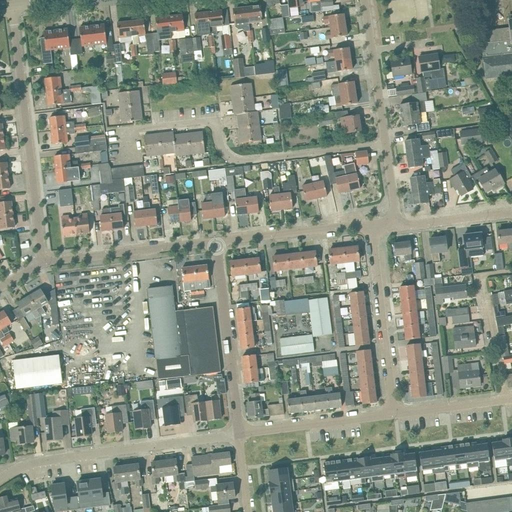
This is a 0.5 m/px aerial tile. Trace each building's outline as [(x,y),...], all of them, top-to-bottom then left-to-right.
[(320,0),(322,12),(334,10),(333,6),(332,6),(331,0),(320,0)] [(280,5),(281,17),(288,16),(287,4),(280,5)] [(260,7),(247,8),(248,23),(262,22),(260,7)] [(248,23),(247,8),(233,10),(235,27),(237,30),(242,30),(244,32),(249,31),(248,23)] [(221,11),(208,13),(210,36),(208,36),(209,42),(214,42),(213,36),(217,35),(216,27),(222,26),(223,26),(223,25),(221,11)] [(210,36),(208,13),(194,14),(196,29),(203,28),(204,37),(208,36),(210,36)] [(330,28),(345,25),(344,14),(322,18),(323,23),(329,22),(330,28)] [(182,16),(169,17),(171,39),(185,37),(182,16)] [(169,17),(156,19),(158,41),(172,39),(171,39),(169,17)] [(283,18),(269,20),(270,30),(284,28),(283,18)] [(144,20),(130,22),(132,37),(133,45),(139,44),(138,36),(145,35),(144,20)] [(132,37),(130,22),(117,23),(119,39),(132,37)] [(104,25),(92,26),(94,45),(106,44),(106,38),(104,25)] [(223,26),(222,26),(223,37),(221,37),(222,49),(231,48),(229,37),(230,36),(229,25),(223,25),(223,26)] [(345,25),(330,28),(331,33),(325,33),(326,40),(337,38),(347,36),(345,25)] [(82,47),(94,45),(92,26),(79,28),(82,47)] [(269,28),(261,29),(263,42),(271,41),(269,28)] [(55,31),(57,50),(70,48),(67,29),(55,31)] [(511,43),(510,44),(509,29),(480,32),(485,80),(511,77),(511,43)] [(51,50),(57,50),(55,31),(44,32),(44,38),(40,38),(43,65),(52,63),(51,50)] [(154,55),(151,34),(146,35),(148,56),(154,55)] [(192,39),(194,52),(201,51),(199,38),(192,39)] [(181,55),(193,54),(191,39),(179,40),(181,55)] [(214,42),(209,42),(209,48),(206,48),(207,54),(211,54),(211,48),(214,47),(214,42)] [(120,44),(114,45),(115,63),(122,62),(120,44)] [(335,61),(350,59),(349,48),(328,51),(328,57),(334,56),(335,61)] [(430,72),(432,81),(445,79),(443,70),(439,70),(437,54),(418,57),(421,73),(430,72)] [(316,64),(315,57),(305,59),(306,66),(316,64)] [(234,71),(235,78),(245,77),(242,59),(232,61),(234,71)] [(350,59),(335,61),(325,63),(327,74),(352,70),(350,59)] [(393,77),(403,75),(411,74),(409,59),(391,61),(393,77)] [(273,63),(265,64),(254,65),(255,76),(275,73),(273,63)] [(277,71),(277,79),(285,78),(284,70),(277,71)] [(326,80),(325,72),(312,74),(312,78),(313,81),(326,80)] [(177,83),(176,73),(162,75),(163,85),(169,84),(177,83)] [(46,92),(61,90),(59,77),(45,79),(46,92)] [(428,79),(424,80),(423,78),(416,79),(419,93),(430,91),(428,79)] [(354,82),(339,84),(338,84),(338,85),(330,86),(332,96),(340,95),(355,93),(354,82)] [(232,101),(253,98),(251,84),(230,86),(232,101)] [(397,96),(407,95),(414,94),(412,86),(396,89),(397,96)] [(61,90),(46,92),(48,106),(71,103),(69,92),(69,90),(61,91),(61,90)] [(121,108),(140,106),(139,91),(119,93),(121,108)] [(355,93),(340,95),(341,100),(335,101),(336,107),(347,105),(357,104),(355,93)] [(401,116),(419,113),(418,103),(427,102),(426,93),(412,95),(413,103),(399,105),(401,116)] [(255,112),(253,98),(232,101),(234,115),(258,112),(255,112)] [(292,118),(290,104),(279,105),(280,119),(292,118)] [(329,112),(328,105),(312,107),(313,115),(329,112)] [(142,120),(140,106),(121,108),(122,123),(142,120)] [(477,108),(479,119),(491,117),(489,106),(477,108)] [(86,111),(88,118),(98,115),(97,108),(86,111)] [(361,131),(359,116),(348,118),(347,111),(334,113),(335,120),(341,119),(343,134),(361,131)] [(258,112),(234,115),(237,115),(238,129),(259,127),(258,112)] [(419,113),(401,116),(403,127),(416,125),(417,132),(429,130),(428,123),(421,124),(419,113)] [(72,121),(65,122),(64,116),(49,118),(51,131),(73,128),(73,130),(79,129),(79,125),(73,126),(72,121)] [(334,124),(332,116),(318,118),(319,126),(334,124)] [(259,127),(238,129),(240,144),(261,141),(259,127)] [(73,128),(51,131),(53,145),(62,144),(67,143),(66,135),(74,134),(73,130),(73,128)] [(190,155),(188,134),(174,136),(173,132),(173,133),(176,156),(190,155)] [(188,134),(190,155),(205,153),(202,132),(188,134)] [(176,156),(173,133),(158,134),(161,155),(175,154),(175,157),(176,156)] [(161,155),(158,134),(144,136),(146,157),(156,156),(161,155)] [(460,136),(461,145),(482,143),(481,134),(460,136)] [(88,136),(74,138),(75,148),(89,146),(88,136)] [(407,155),(428,152),(427,146),(419,147),(418,139),(405,141),(407,155)] [(75,148),(74,148),(75,154),(94,152),(93,146),(89,146),(75,148)] [(491,164),(497,160),(491,150),(485,154),(491,164)] [(106,151),(100,154),(101,164),(108,164),(106,151)] [(367,151),(355,153),(357,166),(369,164),(367,151)] [(429,158),(428,152),(407,155),(409,168),(422,166),(421,159),(429,158)] [(440,167),(447,166),(445,153),(438,155),(440,167)] [(78,161),(69,162),(69,155),(54,157),(56,170),(70,168),(78,167),(79,170),(84,169),(84,164),(78,165),(78,161)] [(323,157),(307,161),(308,167),(324,163),(323,157)] [(336,172),(335,166),(333,157),(325,158),(328,174),(336,172)] [(0,176),(8,176),(6,163),(0,163),(0,176)] [(451,171),(455,178),(450,181),(453,187),(455,186),(461,196),(472,190),(467,181),(472,178),(464,164),(451,171)] [(70,168),(56,170),(57,184),(80,181),(79,170),(78,167),(70,168)] [(472,179),(472,180),(473,180),(474,182),(478,180),(485,192),(496,186),(497,188),(504,184),(495,169),(489,173),(486,167),(471,176),(472,179)] [(220,180),(226,179),(225,169),(208,171),(209,181),(220,180)] [(349,191),(346,177),(345,171),(342,172),(343,176),(344,176),(344,177),(335,179),(339,194),(349,191)] [(270,174),(260,175),(261,182),(263,181),(264,190),(272,190),(270,174)] [(357,174),(346,177),(349,191),(360,189),(357,174)] [(284,194),(280,195),(281,210),(292,208),(291,194),(297,193),(295,182),(294,175),(288,176),(288,183),(282,184),(284,194)] [(8,176),(0,176),(0,189),(10,189),(8,176)] [(433,181),(433,183),(425,184),(424,176),(410,178),(412,192),(434,189),(433,187),(440,186),(439,180),(433,181)] [(107,184),(108,194),(125,192),(123,179),(112,180),(113,183),(112,183),(107,184)] [(313,184),(316,199),(327,196),(323,182),(313,184)] [(100,200),(99,184),(90,185),(92,211),(98,210),(97,201),(100,200)] [(100,195),(108,194),(107,184),(100,184),(99,185),(100,195)] [(316,199),(313,184),(302,187),(305,201),(316,199)] [(133,187),(125,188),(126,203),(134,202),(133,187)] [(274,188),(275,195),(269,196),(271,211),(281,210),(280,195),(279,187),(274,188)] [(435,194),(434,189),(412,192),(414,205),(428,203),(427,196),(435,194)] [(59,202),(69,201),(71,200),(70,190),(58,192),(59,202)] [(159,202),(159,190),(150,190),(150,202),(159,202)] [(214,218),(211,195),(211,194),(205,195),(206,204),(201,204),(203,219),(214,218)] [(223,202),(218,202),(217,194),(211,195),(214,218),(225,217),(223,202)] [(246,199),(248,214),(259,213),(257,197),(246,199)] [(189,206),(185,206),(184,198),(177,199),(178,207),(180,222),(191,221),(189,206)] [(248,214),(246,199),(235,200),(237,215),(248,214)] [(11,202),(0,202),(0,216),(13,215),(11,202)] [(155,210),(151,211),(150,203),(143,203),(144,211),(146,226),(157,225),(155,210)] [(119,208),(110,209),(111,215),(112,230),(123,229),(122,219),(122,216),(124,216),(125,216),(124,204),(118,205),(119,208)] [(180,222),(178,207),(167,209),(169,223),(180,222)] [(103,216),(100,217),(100,222),(101,232),(112,230),(111,215),(110,209),(102,210),(103,216)] [(146,226),(144,211),(133,213),(135,227),(146,226)] [(80,218),(75,219),(76,234),(89,233),(87,214),(79,215),(80,218)] [(13,215),(0,216),(0,229),(14,228),(13,215)] [(76,234),(75,219),(69,220),(69,216),(61,217),(63,236),(76,234)] [(507,244),(508,247),(508,251),(511,250),(511,229),(497,232),(499,245),(507,244)] [(460,267),(467,266),(466,258),(483,256),(481,234),(463,236),(465,249),(458,250),(460,267)] [(447,252),(446,248),(445,238),(429,240),(432,264),(440,263),(439,253),(447,252)] [(411,255),(410,252),(409,242),(394,244),(396,256),(404,255),(405,261),(411,261),(410,255),(411,255)] [(345,268),(346,272),(355,271),(354,262),(359,261),(357,247),(343,249),(345,263),(344,263),(345,268)] [(345,263),(343,249),(329,251),(330,264),(337,264),(337,269),(345,268),(344,263),(345,263)] [(301,254),(302,268),(317,266),(315,252),(301,254)] [(496,271),(503,270),(502,260),(501,253),(494,254),(494,255),(496,271)] [(302,268),(301,254),(287,256),(288,269),(295,269),(296,276),(303,275),(302,268)] [(288,269),(287,256),(273,257),(275,275),(285,274),(284,270),(288,269)] [(251,278),(250,274),(260,273),(259,259),(244,261),(246,274),(246,279),(251,278)] [(246,274),(244,261),(230,263),(232,276),(246,274)] [(425,280),(423,263),(415,264),(417,281),(425,280)] [(194,267),(198,298),(205,298),(203,289),(210,288),(207,265),(194,267)] [(434,275),(433,265),(426,266),(427,279),(434,278),(434,275)] [(198,298),(194,267),(181,269),(184,292),(190,291),(191,299),(198,298)] [(347,279),(346,272),(337,273),(338,290),(346,289),(345,279),(347,279)] [(505,298),(511,296),(511,275),(510,276),(511,284),(511,283),(511,289),(503,292),(505,298)] [(289,279),(279,281),(275,281),(275,278),(269,279),(270,290),(280,288),(282,298),(292,297),(289,279)] [(465,285),(443,288),(442,279),(434,280),(437,304),(443,303),(443,299),(454,298),(454,300),(467,298),(465,285)] [(401,301),(415,299),(413,286),(399,288),(401,301)] [(156,359),(157,370),(158,380),(191,376),(221,373),(213,307),(183,311),(183,315),(175,316),(172,287),(147,289),(156,359)] [(40,290),(29,297),(40,316),(45,313),(41,307),(48,303),(49,305),(50,305),(56,304),(55,289),(44,296),(40,290)] [(268,289),(259,290),(261,302),(262,302),(269,301),(268,289)] [(365,305),(363,292),(349,294),(350,300),(346,300),(347,306),(351,306),(351,307),(364,305),(365,305)] [(40,316),(29,297),(17,304),(25,317),(32,313),(36,319),(40,316)] [(432,297),(426,298),(427,306),(419,307),(419,312),(428,311),(434,311),(432,297)] [(308,301),(310,311),(313,337),(332,335),(327,298),(308,301)] [(499,299),(492,300),(493,306),(498,305),(500,305),(506,304),(505,298),(499,299)] [(415,299),(401,301),(402,314),(416,312),(415,299)] [(277,315),(284,314),(283,301),(275,302),(277,315)] [(56,304),(50,305),(52,325),(59,325),(56,304)] [(364,305),(351,307),(353,320),(366,318),(364,305)] [(238,323),(251,321),(250,315),(255,314),(254,308),(249,308),(237,310),(236,310),(238,323)] [(454,309),(455,316),(468,315),(468,308),(454,309)] [(4,311),(0,313),(0,328),(4,334),(9,331),(6,326),(11,323),(4,311)] [(418,326),(416,312),(402,314),(404,327),(418,326)] [(469,323),(468,315),(455,316),(452,317),(453,325),(469,323)] [(25,331),(30,328),(23,317),(18,320),(25,331)] [(439,326),(446,325),(445,317),(438,318),(439,326)] [(511,324),(511,317),(496,320),(497,327),(503,326),(511,324)] [(368,331),(366,318),(353,320),(352,320),(353,326),(348,326),(349,333),(354,332),(354,333),(367,332),(368,331)] [(251,321),(238,323),(239,336),(252,335),(251,321)] [(419,339),(418,326),(404,327),(405,340),(419,339)] [(503,356),(509,355),(503,326),(497,327),(499,337),(498,337),(503,356)] [(453,329),(455,349),(465,348),(475,347),(474,333),(467,334),(466,327),(453,329)] [(4,334),(0,328),(0,339),(4,346),(9,344),(4,336),(4,334)] [(369,345),(367,332),(354,333),(356,346),(369,345)] [(9,333),(4,336),(9,344),(14,341),(9,333)] [(252,335),(239,336),(241,349),(254,348),(252,335)] [(323,345),(313,346),(312,335),(280,339),(282,355),(323,351),(323,345)] [(35,349),(43,344),(38,337),(30,341),(35,349)] [(423,344),(420,345),(406,346),(408,359),(421,358),(420,351),(424,351),(423,344)] [(358,365),(371,364),(370,351),(356,352),(358,365)] [(511,362),(511,354),(509,355),(503,356),(504,364),(511,362)] [(17,389),(63,383),(59,355),(13,361),(17,389)] [(321,357),(323,366),(323,369),(336,367),(334,355),(321,357)] [(243,370),(257,369),(256,362),(258,362),(258,356),(255,356),(242,357),(243,370)] [(321,357),(312,358),(312,363),(313,367),(323,366),(321,357)] [(444,373),(452,373),(451,357),(442,357),(444,373)] [(421,358),(408,359),(409,372),(423,371),(421,358)] [(295,365),(294,360),(283,362),(284,365),(284,367),(289,366),(290,376),(289,376),(290,385),(297,384),(295,365)] [(371,364),(358,365),(360,378),(373,377),(371,364)] [(478,364),(468,365),(458,366),(459,378),(460,388),(480,386),(479,379),(480,379),(480,377),(479,377),(478,364)] [(257,369),(243,370),(245,384),(258,382),(257,369)] [(423,371),(409,372),(411,385),(424,384),(423,371)] [(222,375),(214,376),(214,382),(215,383),(216,383),(218,394),(219,394),(226,393),(225,386),(224,379),(222,380),(222,375)] [(374,390),(373,377),(360,378),(361,391),(374,390)] [(179,379),(166,380),(167,389),(180,387),(179,379)] [(424,384),(411,385),(412,398),(426,397),(424,384)] [(92,386),(83,387),(84,395),(93,394),(92,386)] [(339,394),(332,395),(332,388),(326,389),(326,395),(328,409),(341,407),(339,394)] [(374,390),(361,391),(363,404),(376,403),(374,390)] [(313,397),(307,398),(306,392),(299,392),(300,399),(302,412),(315,411),(313,397)] [(353,392),(350,392),(344,393),(346,407),(354,405),(353,392)] [(34,393),(25,394),(27,408),(29,427),(38,426),(36,406),(35,402),(34,395),(34,393)] [(43,393),(34,395),(35,402),(44,401),(43,393)] [(205,403),(207,421),(221,419),(219,405),(221,405),(219,394),(218,394),(211,395),(212,402),(205,403)] [(207,421),(205,403),(198,404),(197,395),(184,396),(186,408),(192,408),(194,422),(207,421)] [(328,409),(326,395),(313,397),(315,411),(328,409)] [(182,397),(169,398),(170,407),(163,408),(165,426),(180,424),(178,409),(184,409),(182,397)] [(7,399),(0,401),(0,409),(10,406),(7,399)] [(302,412),(300,399),(287,400),(289,414),(302,412)] [(153,400),(140,402),(142,411),(133,412),(134,420),(136,430),(150,428),(149,413),(155,412),(153,400)] [(267,406),(268,410),(262,411),(261,402),(247,403),(249,419),(262,417),(269,416),(284,415),(283,404),(267,406)] [(111,407),(112,414),(105,415),(107,433),(122,431),(120,417),(127,416),(126,406),(126,405),(111,407)] [(96,420),(94,410),(94,407),(81,409),(82,418),(75,419),(75,426),(76,427),(76,432),(77,437),(92,435),(90,421),(96,420)] [(69,424),(68,414),(68,412),(53,413),(54,419),(44,420),(46,441),(62,439),(61,425),(69,424)] [(10,430),(11,431),(12,441),(18,440),(19,444),(33,442),(31,427),(10,430)] [(506,460),(511,458),(511,438),(503,440),(506,460)] [(503,440),(503,442),(492,444),(494,461),(506,460),(503,440)] [(467,469),(478,467),(479,468),(476,443),(464,445),(467,469)] [(476,443),(479,468),(490,467),(487,444),(476,446),(476,443)] [(467,469),(464,445),(453,447),(456,470),(460,469),(460,465),(466,464),(467,469)] [(455,470),(456,470),(453,447),(441,448),(445,473),(445,472),(449,471),(448,466),(455,465),(455,470)] [(433,474),(445,473),(441,448),(441,450),(430,452),(433,474)] [(433,474),(430,452),(419,453),(421,471),(432,469),(433,474)] [(192,464),(186,465),(187,477),(213,474),(219,473),(218,466),(231,464),(229,453),(211,455),(211,456),(208,456),(192,458),(192,464)] [(401,478),(405,478),(402,453),(391,455),(395,479),(395,474),(400,474),(401,478)] [(405,473),(417,472),(414,454),(403,455),(403,453),(402,453),(405,478),(406,478),(405,473)] [(390,480),(395,479),(391,455),(391,457),(380,458),(383,481),(384,481),(383,476),(390,475),(390,480)] [(372,482),(369,458),(358,459),(361,479),(361,484),(366,483),(365,478),(371,478),(372,482)] [(380,458),(369,460),(369,458),(372,482),(383,481),(380,458)] [(358,459),(347,461),(349,481),(361,479),(358,459)] [(164,461),(165,476),(173,475),(174,482),(178,481),(180,481),(180,478),(179,474),(178,474),(176,460),(164,461)] [(165,476),(164,461),(151,463),(153,477),(152,478),(153,484),(159,484),(158,477),(165,476)] [(347,461),(335,462),(338,487),(343,486),(342,481),(349,481),(347,461)] [(335,462),(323,464),(326,484),(337,482),(338,487),(335,462)] [(126,466),(128,480),(136,479),(136,486),(142,485),(141,479),(140,479),(138,465),(126,466)] [(128,480),(126,466),(114,468),(115,482),(114,482),(115,489),(121,488),(120,481),(128,480)] [(288,481),(286,469),(268,471),(270,483),(269,483),(288,481)] [(92,508),(110,505),(109,493),(102,493),(100,480),(97,480),(96,478),(88,480),(92,508)] [(74,510),(92,508),(88,480),(80,481),(81,482),(77,483),(79,497),(72,497),(74,510)] [(196,489),(208,487),(207,480),(195,481),(196,489)] [(288,481),(269,483),(271,494),(294,491),(293,480),(288,481)] [(436,490),(436,491),(447,489),(446,482),(435,483),(435,484),(436,490)] [(61,511),(74,510),(72,497),(66,498),(64,484),(61,485),(60,483),(52,485),(52,486),(51,486),(54,511),(61,511)] [(233,484),(223,485),(211,486),(211,492),(217,492),(218,500),(235,498),(233,484)] [(29,488),(31,495),(35,494),(37,493),(36,486),(29,488)] [(386,498),(397,496),(396,490),(385,491),(386,498)] [(294,491),(271,494),(271,495),(273,506),(293,503),(292,492),(294,492),(294,491)] [(445,494),(443,502),(461,506),(459,492),(445,494)] [(0,511),(14,511),(17,511),(31,511),(35,511),(33,506),(20,510),(17,499),(9,501),(8,496),(0,498),(0,511)] [(340,497),(326,499),(327,506),(341,504),(340,497)] [(505,511),(510,511),(508,497),(501,498),(503,511),(505,511)] [(494,499),(495,511),(503,511),(501,498),(494,499)] [(474,511),(473,502),(466,503),(466,511),(474,511)] [(293,503),(273,506),(273,511),(292,511),(291,504),(293,503)]
